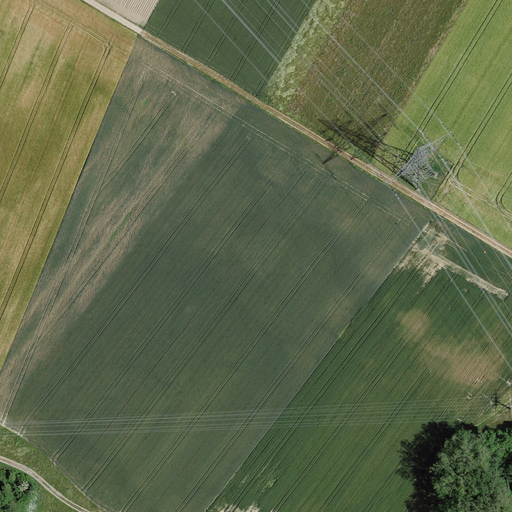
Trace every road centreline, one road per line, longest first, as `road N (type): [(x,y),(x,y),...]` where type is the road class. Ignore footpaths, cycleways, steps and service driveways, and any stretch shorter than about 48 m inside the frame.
road 1 (track): [(88,0),(511,254)]
road 2 (track): [(416,511),(465,431),(511,398)]
